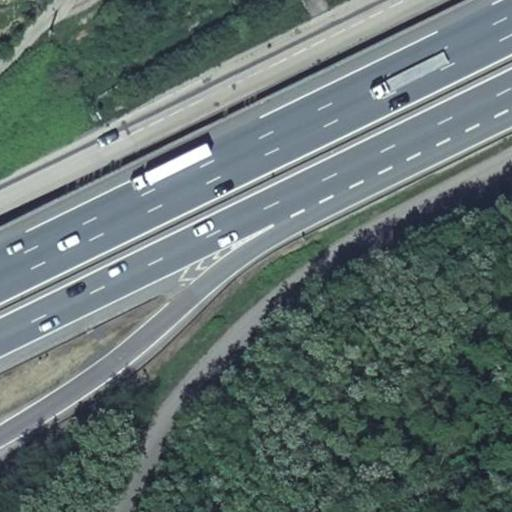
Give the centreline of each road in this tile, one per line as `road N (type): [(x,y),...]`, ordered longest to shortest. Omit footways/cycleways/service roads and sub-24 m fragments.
road 1 (trunk): [(511,24),(0,274)]
road 2 (tertiary): [(0,199),(399,0)]
road 3 (trunk): [(0,441),(107,375),(342,178)]
road 4 (trunk): [(0,343),(342,178)]
road 5 (trunk): [(342,178),(511,89)]
